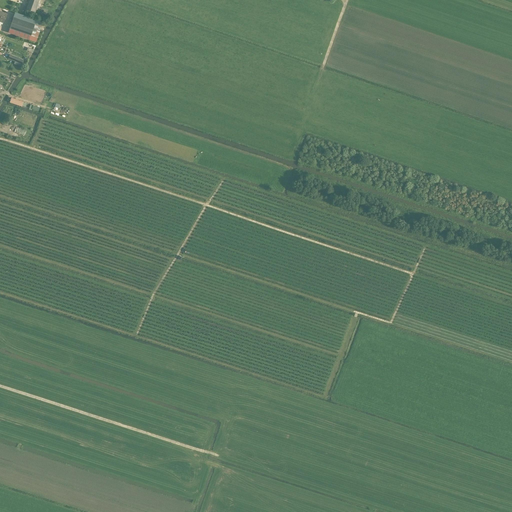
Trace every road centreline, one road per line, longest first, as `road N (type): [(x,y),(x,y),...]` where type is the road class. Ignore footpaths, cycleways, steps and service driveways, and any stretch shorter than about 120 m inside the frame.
road 1 (track): [(213,458),(0,387)]
road 2 (track): [(317,167),(511,231)]
